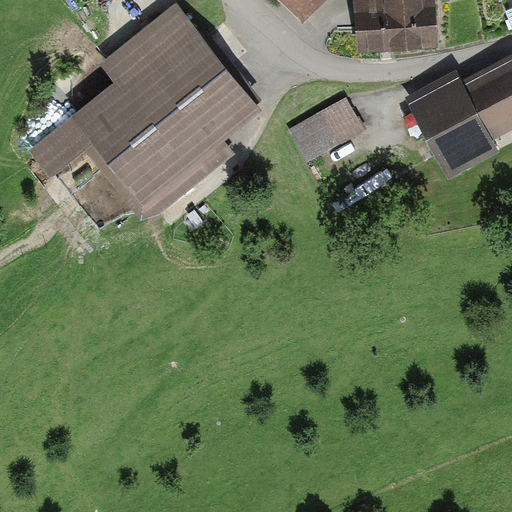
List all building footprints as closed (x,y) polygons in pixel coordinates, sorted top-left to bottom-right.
[(274,0),(297,23),(321,0),(274,0)] [(436,0),(352,0),(355,47),(439,41),(436,0)] [(255,108),(178,4),(99,63),(115,83),(30,147),(49,173),(86,146),(141,221),(233,153),(219,135),(255,108)] [(456,70),(406,97),(447,176),(497,149),(489,133),(511,120),(511,54),(462,81),(456,70)] [(346,98),(291,129),(310,162),(365,131),(346,98)]
